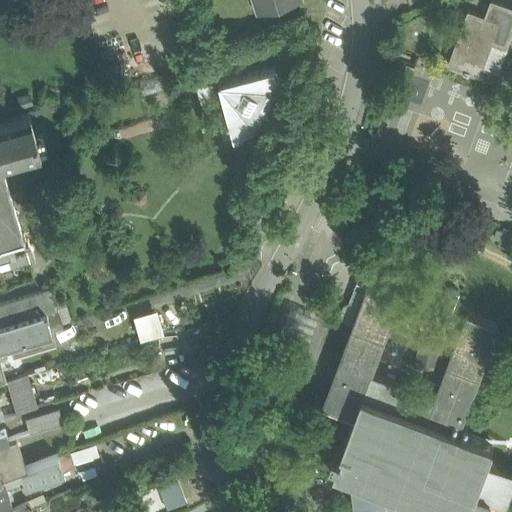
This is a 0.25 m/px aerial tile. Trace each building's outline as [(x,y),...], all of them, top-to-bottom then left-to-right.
[(267,0),(270,10),(272,9),(271,5),(286,0),(297,0),(298,2),(300,1),(299,0),(267,0)] [(491,0),(485,16),(469,10),(448,64),(465,70),(464,72),(469,74),(470,72),(480,76),(493,43),(507,48),(511,33),(511,7),(492,0),(491,0)] [(270,46),(235,55),(238,67),(273,57),(270,46)] [(276,66),(209,84),(217,116),(229,113),(235,136),(253,131),(281,84),(276,66)] [(0,119),(0,255),(6,254),(26,248),(0,160),(38,150),(28,112),(0,119)] [(511,230),(504,228),(498,244),(511,249),(511,230)] [(26,248),(6,254),(9,266),(29,260),(26,248)] [(401,295),(404,287),(372,275),(349,337),(340,362),(324,404),(356,416),(364,395),(459,430),(499,323),(468,311),(465,319),(450,314),(458,291),(446,287),(438,309),(401,295)] [(49,287),(0,302),(0,317),(1,322),(43,309),(55,306),(49,287)] [(55,306),(43,309),(50,331),(62,327),(55,306)] [(129,314),(136,338),(160,331),(153,307),(129,314)] [(0,322),(0,345),(5,344),(5,345),(45,333),(50,331),(43,309),(1,322),(0,322)] [(45,333),(5,345),(5,344),(8,356),(49,344),(45,333)] [(35,370),(26,373),(29,381),(37,379),(35,370)] [(26,373),(6,379),(16,412),(36,405),(29,381),(26,373)] [(459,430),(364,395),(356,416),(354,421),(343,450),(334,447),(331,455),(340,458),(338,465),(370,477),(367,485),(356,484),(359,505),(363,511),(435,511),(431,509),(435,501),(461,511),(464,511),(467,511),(471,503),(475,505),(485,509),(489,500),(491,494),(495,496),(506,500),(511,484),(511,467),(487,458),(493,443),(459,430)] [(59,410),(25,420),(29,432),(32,431),(33,431),(62,422),(59,410)] [(8,437),(0,439),(0,475),(25,467),(25,466),(15,435),(8,437)] [(95,442),(82,442),(82,455),(95,455),(95,442)] [(70,450),(57,455),(62,472),(74,467),(70,450)] [(25,467),(0,475),(0,511),(18,511),(30,507),(30,505),(29,505),(27,500),(12,506),(5,484),(21,479),(23,487),(62,474),(62,472),(57,455),(56,455),(25,466),(25,467)] [(82,457),(83,473),(101,473),(100,456),(82,457)] [(70,489),(35,504),(37,511),(50,511),(64,507),(64,508),(70,506),(70,505),(76,503),(70,489)]
